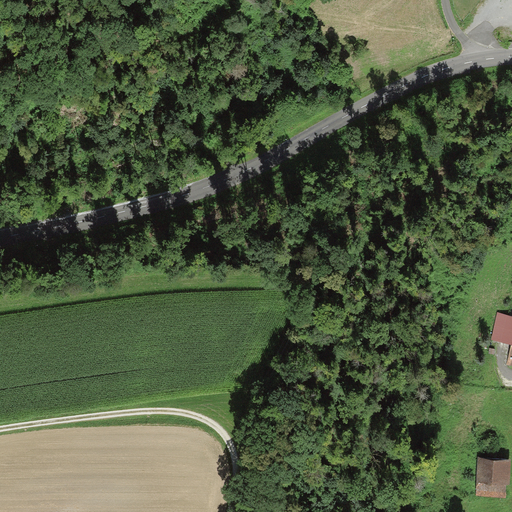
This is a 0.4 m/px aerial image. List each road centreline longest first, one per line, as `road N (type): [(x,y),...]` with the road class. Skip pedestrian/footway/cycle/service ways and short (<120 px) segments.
road 1 (tertiary): [(480,60),(415,79),(224,180),(0,237)]
road 2 (track): [(232,511),(231,447),(196,415),(138,411),(0,429)]
